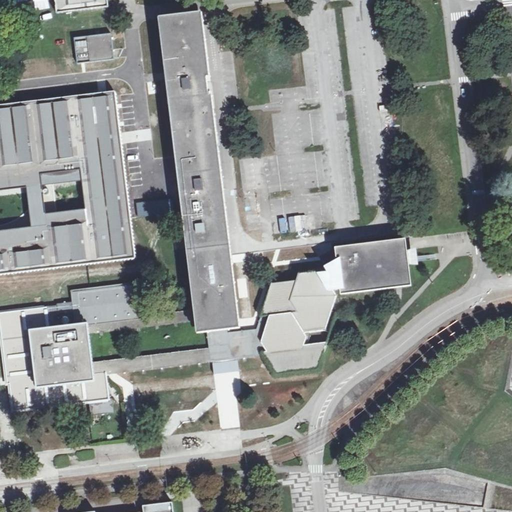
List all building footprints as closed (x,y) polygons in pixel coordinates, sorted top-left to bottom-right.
[(55,0),(57,12),(108,6),(107,0),(55,0)] [(198,339),(244,333),(205,20),(160,25),(181,199),(182,211),(194,310),(196,321),(198,339)] [(111,32),(74,37),(78,63),(115,58),(111,32)] [(0,272),(43,267),(43,270),(70,266),(135,258),(130,218),(129,206),(127,206),(113,95),(0,108),(0,272)] [(245,209),(258,208),(256,192),(244,193),(245,209)] [(165,200),(136,203),(138,217),(167,213),(165,200)] [(256,215),(247,216),(249,232),(257,231),(256,215)] [(334,291),(341,290),(341,295),(396,288),(400,288),(403,287),(412,286),(409,265),(408,260),(408,255),(406,239),(395,241),(335,248),(338,271),(324,273),(334,291)] [(269,257),(269,265),(280,265),(280,256),(269,257)] [(257,332),(262,353),(275,375),(275,376),(276,376),(318,371),(319,370),(326,347),(337,313),(332,311),(337,296),(337,295),(334,291),(324,273),(323,270),(322,270),(300,273),(300,272),(299,272),(296,281),(293,282),(290,282),(273,284),(273,283),(272,283),(261,317),(262,317),(257,332)] [(110,400),(107,380),(106,373),(105,367),(104,361),(93,363),(89,334),(89,329),(88,324),(110,321),(143,316),(139,282),(106,286),(71,291),(72,302),(57,304),(52,305),(47,305),(47,307),(0,313),(0,325),(1,336),(5,336),(5,337),(6,339),(2,340),(2,343),(6,377),(10,377),(11,380),(11,384),(9,384),(13,411),(33,409),(52,406),(71,404),(90,402),(92,415),(95,415),(113,412),(112,400),(110,400)] [(89,329),(89,334),(196,321),(194,310),(143,316),(110,321),(88,324),(89,329)] [(105,367),(106,373),(128,370),(134,369),(213,359),(226,358),(233,357),(262,353),(257,332),(244,333),(228,335),(208,338),(209,348),(104,361),(105,367)] [(173,511),(172,503),(144,506),(144,511),(173,511)]
